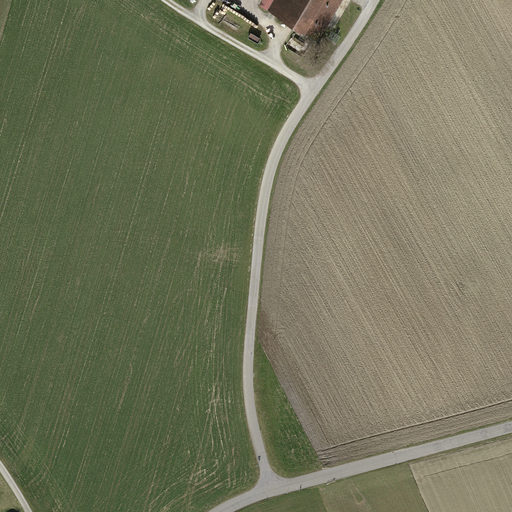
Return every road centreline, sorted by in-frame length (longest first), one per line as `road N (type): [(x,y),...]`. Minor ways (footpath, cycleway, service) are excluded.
road 1 (unclassified): [(272,490),(248,387),(264,201),(287,132),(375,0)]
road 2 (tertiary): [(272,490),(511,427)]
road 3 (track): [(166,0),(315,89)]
